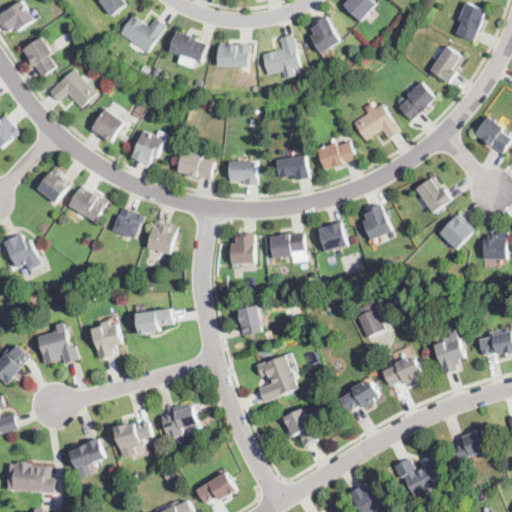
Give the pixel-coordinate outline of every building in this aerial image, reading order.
[(28,26),(20,31),(18,27),(10,32),(0,16),(24,0),(37,20),(28,26)] [(127,0),(130,3),(114,15),(107,6),(105,8),(105,7),(101,2),(102,1),(101,0),(127,0)] [(368,16),(363,21),(343,2),(345,0),(375,0),(379,4),(368,16)] [(483,30),(482,31),(480,31),(476,41),(460,34),(465,21),(462,19),(469,2),(489,11),(484,22),(486,23),(483,30)] [(146,22),(151,26),(158,16),(170,25),(149,52),(122,31),(135,14),(146,22)] [(323,53),(312,35),(316,33),(311,26),(328,16),(343,41),(323,53)] [(206,56),(204,62),(197,60),(195,67),(186,64),(188,57),(172,52),(178,31),(199,37),(198,39),(210,43),(206,56)] [(286,71),(269,75),(264,54),(283,49),(281,37),(295,34),(303,67),(286,71)] [(46,75),(44,76),(26,49),(44,37),(54,53),(52,55),(59,66),(46,75)] [(239,41),(239,44),(252,44),(251,67),(220,66),(221,42),(232,42),(232,40),(239,41)] [(453,83),(452,83),(433,70),(450,46),(467,58),(458,71),(460,73),(453,83)] [(153,67),(150,71),(144,67),(146,63),(153,67)] [(163,67),(160,74),(155,71),(158,65),(163,67)] [(99,93),(90,102),(84,108),(70,93),(61,101),(52,91),(56,87),(76,68),(99,93)] [(427,111),(425,113),(424,112),(414,120),(402,107),(413,97),(410,95),(421,85),(424,82),(438,98),(431,105),(432,107),(427,111)] [(115,90),(111,95),(107,92),(112,87),(115,90)] [(401,129),(403,131),(391,139),(385,129),(368,140),(356,122),(385,104),(401,129)] [(127,122),(116,138),(114,142),(107,137),(105,140),(93,131),(96,127),(108,109),(127,122)] [(14,140),(4,148),(0,143),(0,120),(7,114),(22,133),(14,140)] [(511,144),(506,152),(505,153),(478,134),(491,116),(507,128),(504,131),(511,136),(511,144)] [(161,154),(160,157),(159,158),(155,156),(152,165),(134,158),(136,153),(145,130),(167,139),(161,154)] [(353,141),(358,154),(359,158),(346,163),(347,164),(340,167),(339,165),(328,169),(320,149),(339,142),(340,146),(353,141)] [(215,170),(214,175),(213,179),(193,174),(193,177),(187,175),(187,173),(181,171),(186,150),(204,155),(203,158),(217,162),(215,170)] [(311,173),(312,178),(299,180),(299,175),(282,178),(279,161),(279,160),(308,155),(311,173)] [(260,183),(260,184),(246,184),(246,181),(232,181),(232,161),(260,162),(260,183)] [(60,201),(59,203),(40,189),(56,166),(64,172),(62,174),(74,182),(60,201)] [(444,187),(446,190),(447,188),(455,200),(436,213),(419,189),(436,176),(444,187)] [(102,214),(98,221),(72,205),(81,190),(84,185),(110,201),(102,214)] [(374,240),(365,222),(370,220),(367,214),(372,212),(371,209),(384,204),(396,230),(374,240)] [(139,236),(138,239),(115,229),(124,209),(124,207),(147,217),(139,236)] [(465,244),(459,249),(443,233),(461,214),(478,230),(465,244)] [(161,222),(169,224),(169,223),(170,223),(180,227),(174,254),(151,249),(158,221),(161,222)] [(328,252),(322,228),(344,222),(350,246),(328,252)] [(504,231),(510,231),(510,259),(487,259),(487,235),(498,235),(498,231),(504,231)] [(234,263),(233,263),(233,242),(238,242),(238,232),(257,232),(257,263),(234,263)] [(306,232),(306,238),(308,250),(294,252),(295,256),(276,259),(273,237),(284,235),(284,234),(292,233),(293,234),(306,232)] [(23,236),(25,240),(31,237),(40,256),(19,266),(6,240),(21,233),(23,236)] [(371,337),(370,338),(360,316),(364,314),(362,308),(376,302),(388,329),(371,337)] [(265,332),(245,335),(240,307),(261,303),(264,323),(263,323),(265,332)] [(146,334),(142,335),(139,313),(175,308),(177,324),(162,326),(162,331),(153,332),(153,333),(146,334)] [(113,322),(113,325),(120,323),(126,344),(119,346),(120,349),(116,350),(117,355),(102,360),(100,351),(101,350),(95,329),(105,326),(104,323),(112,320),(113,322)] [(70,335),(72,343),(74,342),(76,347),(79,346),(82,359),(67,363),(65,353),(62,354),(64,360),(48,365),(45,355),(47,355),(42,337),(58,332),(57,331),(61,330),(59,325),(67,323),(70,335)] [(448,373),(445,374),(443,367),(444,366),(437,344),(446,341),(445,338),(452,335),(451,330),(459,328),(469,358),(462,360),(463,364),(459,365),(460,369),(448,373)] [(503,330),(504,333),(511,331),(511,353),(507,355),(506,353),(499,354),(498,352),(485,354),(482,339),(492,337),(491,332),(503,330)] [(29,353),(33,356),(24,366),(25,367),(20,372),(21,373),(17,377),(18,378),(10,385),(0,374),(0,363),(11,353),(12,354),(21,344),(29,353)] [(289,357),(295,372),(296,372),(299,379),(298,380),(301,389),(266,401),(262,388),(275,383),(274,379),(272,380),(270,374),(264,377),(259,365),(267,362),(268,363),(288,355),(289,357)] [(410,358),(412,362),(419,359),(427,376),(407,384),(405,380),(392,386),(388,376),(386,372),(399,366),(398,363),(410,358)] [(375,383),(382,395),(376,399),(377,400),(371,404),(370,403),(365,406),(364,404),(350,412),(343,400),(343,399),(356,391),(355,388),(365,382),(368,386),(374,382),(375,383)] [(2,414),(3,418),(16,414),(20,429),(6,433),(6,432),(0,433),(0,395),(4,395),(7,407),(2,408),(3,414),(2,414)] [(192,434),(184,436),(184,435),(169,439),(163,416),(177,412),(176,408),(195,403),(200,424),(190,426),(192,434)] [(315,427),(319,435),(321,439),(307,446),(300,433),(293,437),(291,434),(287,427),(289,426),(286,420),(307,409),(315,426),(314,426),(315,427)] [(151,421),(152,426),(156,437),(146,439),(147,444),(136,448),(134,444),(123,448),(116,427),(125,424),(126,426),(131,424),(131,425),(138,423),(138,425),(151,421)] [(472,456),(459,461),(454,446),(467,441),(466,436),(484,429),(492,449),(472,456)] [(103,444),(104,445),(108,458),(96,462),(97,463),(89,466),(88,465),(79,468),(73,452),(79,450),(78,449),(91,445),(90,443),(102,439),(103,444)] [(179,462),(171,464),(168,451),(176,449),(179,462)] [(444,469),(445,471),(449,479),(433,488),(434,490),(426,494),(425,492),(417,497),(406,476),(402,478),(397,468),(413,459),(420,471),(423,469),(422,468),(427,465),(424,459),(436,453),(444,469)] [(34,464),(34,466),(53,467),(53,477),(58,478),(57,493),(36,491),(36,493),(30,492),(30,491),(11,490),(12,481),(11,481),(11,475),(13,476),(13,464),(21,464),(21,461),(28,462),(28,463),(34,464)] [(174,477),(169,480),(165,474),(172,470),(175,477),(174,477)] [(233,494),(232,495),(222,501),(219,496),(207,504),(199,491),(229,472),(240,490),(233,494)] [(125,485),(117,487),(115,481),(123,478),(125,485)] [(378,481),(378,482),(380,482),(393,505),(386,509),(388,511),(386,511),(363,511),(353,492),(364,486),(365,488),(368,486),(366,483),(376,478),(378,481)] [(192,501),(197,511),(164,511),(169,510),(168,508),(180,502),(181,505),(191,500),(192,501)]
